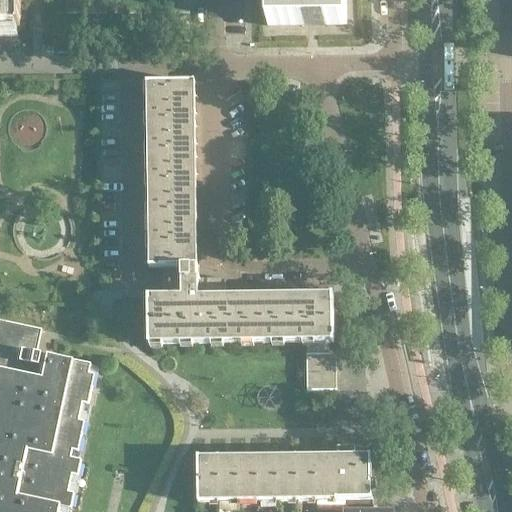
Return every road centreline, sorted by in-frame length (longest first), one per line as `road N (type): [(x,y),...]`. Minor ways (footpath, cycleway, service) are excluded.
road 1 (residential): [(507,0),(511,412),(485,419)]
road 2 (secondary): [(424,0),(431,204),(465,425)]
road 3 (secondary): [(485,419),(464,340),(449,202),(449,0)]
road 4 (unclassified): [(363,265),(213,265),(211,66)]
road 5 (residential): [(422,511),(363,265)]
road 6 (residential): [(211,66),(0,70)]
road 7 (unclassified): [(363,265),(317,65)]
